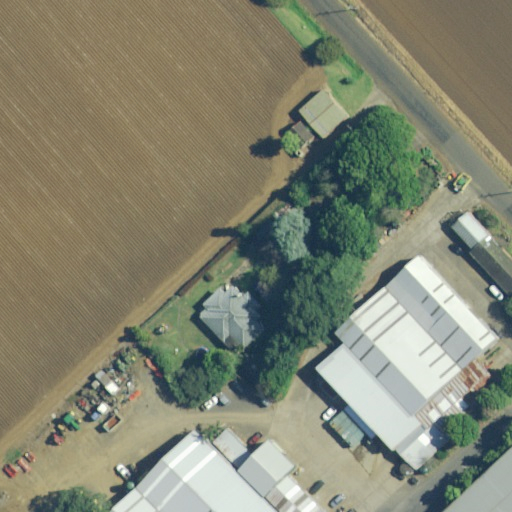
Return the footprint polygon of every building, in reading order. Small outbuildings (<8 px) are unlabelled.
[(349,116),(326,90),(301,111),(324,138),(349,116)] [(453,226),(475,250),(472,254),(511,297),(511,257),(470,211),(453,226)] [(334,320),(412,402),(498,320),(421,239),(334,320)] [(205,309),(200,314),(232,352),(237,349),(241,354),(269,330),(260,320),(264,317),(259,311),(264,307),(250,291),(245,295),(231,278),(200,304),(205,309)] [(109,511),(281,511),(292,501),(208,416),(109,511)] [(57,445),(46,434),(39,441),(49,452),(57,445)] [(511,511),(511,438),(433,511),(511,511)]
